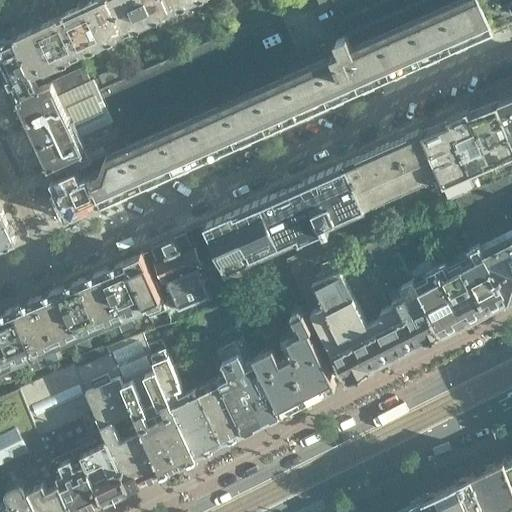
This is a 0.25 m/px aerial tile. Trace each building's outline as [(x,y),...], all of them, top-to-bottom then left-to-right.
[(124,27),(111,0),(90,0),(61,14),(78,49),(85,45),(88,50),(119,36),(116,31),(124,27)] [(102,203),(376,82),(376,81),(494,29),(481,0),(457,0),(340,51),(303,68),(128,144),(84,164),(102,203)] [(170,6),(167,0),(111,0),(124,27),(131,24),(133,29),(165,14),(162,10),(170,6)] [(340,51),(457,0),(319,0),(325,12),(336,7),(347,32),(334,39),(340,51)] [(511,0),(481,0),(494,29),(495,29),(511,21),(511,0)] [(128,144),(303,68),(278,10),(102,88),(115,116),(123,133),(128,144)] [(78,49),(61,14),(13,36),(30,71),(45,64),(47,69),(74,57),(71,52),(78,49)] [(30,71),(13,36),(0,42),(0,62),(16,97),(37,87),(30,71)] [(81,133),(63,96),(97,80),(89,63),(37,87),(16,97),(49,166),(123,133),(115,116),(81,133)] [(511,135),(511,134),(498,104),(424,137),(438,169),(451,198),(511,171),(511,135)] [(438,169),(424,137),(420,128),(397,138),(414,180),(438,169)] [(123,133),(49,166),(54,177),(84,164),(128,144),(123,133)] [(414,180),(397,138),(372,149),(390,191),(414,180)] [(390,191),(372,149),(345,161),(364,202),(390,191)] [(332,225),(367,210),(364,202),(345,161),(204,224),(226,272),(302,238),(315,267),(344,253),(332,225)] [(102,203),(84,164),(54,177),(72,215),(73,215),(73,216),(102,203)] [(511,174),(457,198),(472,227),(474,226),(484,246),(509,296),(511,294),(511,174)] [(436,202),(431,193),(422,197),(426,206),(436,202)] [(426,206),(422,197),(413,201),(417,210),(426,206)] [(0,246),(17,240),(0,203),(0,246)] [(387,223),(383,214),(372,219),(376,228),(387,223)] [(373,327),(342,268),(319,278),(315,267),(312,268),(295,276),(310,305),(346,377),(347,379),(351,377),(351,378),(371,367),(375,365),(374,364),(427,337),(427,338),(430,337),(431,337),(439,333),(438,333),(441,331),(442,330),(421,290),(393,233),(392,231),(379,237),(354,249),(362,267),(372,263),(394,309),(384,314),(387,321),(373,327)] [(211,296),(198,266),(201,264),(199,261),(196,262),(190,247),(192,246),(186,232),(151,247),(158,262),(161,261),(167,275),(165,277),(166,280),(169,279),(182,309),(211,296)] [(509,297),(509,296),(484,246),(474,252),(479,262),(466,269),(487,308),(509,297)] [(170,320),(143,251),(141,252),(124,259),(143,303),(153,326),(170,320)] [(143,303),(124,259),(103,268),(122,311),(143,303)] [(487,308),(466,269),(456,273),(450,263),(439,268),(465,319),(487,308)] [(122,311),(103,268),(82,277),(100,321),(122,311)] [(465,319),(439,268),(430,273),(435,283),(421,290),(442,330),(443,330),(465,319)] [(282,412),(336,384),(312,335),(315,334),(311,327),(312,327),(302,307),(299,306),(296,305),(295,306),(281,276),(231,301),(229,302),(230,303),(234,313),(235,313),(273,294),(275,297),(285,316),(287,315),(291,325),(298,321),(303,330),(288,337),(296,352),(281,360),(279,355),(283,353),(285,349),(281,341),(274,345),(273,345),(254,354),(282,412)] [(100,321),(82,277),(58,288),(76,331),(100,321)] [(76,331),(58,288),(57,287),(37,296),(55,339),(76,331)] [(55,339),(37,296),(16,305),(34,348),(55,339)] [(34,348),(16,305),(14,306),(0,311),(0,332),(11,358),(34,348)] [(224,442),(202,392),(190,397),(187,392),(184,394),(170,363),(187,356),(209,348),(195,317),(144,334),(197,455),(224,442)] [(0,362),(11,358),(0,332),(0,362)] [(197,456),(197,455),(144,334),(106,346),(107,349),(74,364),(71,359),(21,382),(22,384),(42,435),(94,410),(130,487),(162,472),(163,472),(197,456)] [(223,382),(245,430),(282,412),(254,354),(244,335),(218,348),(223,359),(213,363),(223,382)] [(245,430),(223,382),(202,392),(224,442),(245,430)] [(60,479),(42,435),(22,384),(0,394),(0,511),(75,511),(60,479)] [(130,487),(94,410),(42,435),(60,479),(75,511),(102,500),(130,487)] [(511,511),(511,479),(504,458),(471,473),(488,511),(491,511),(505,507),(506,511),(511,511)] [(488,511),(471,473),(470,473),(470,474),(457,481),(456,481),(456,480),(455,481),(440,489),(440,488),(439,489),(439,490),(425,497),(425,496),(424,496),(423,496),(424,497),(423,497),(424,497),(411,504),(414,511),(488,511)] [(414,511),(411,504),(411,503),(391,511),(414,511)]
